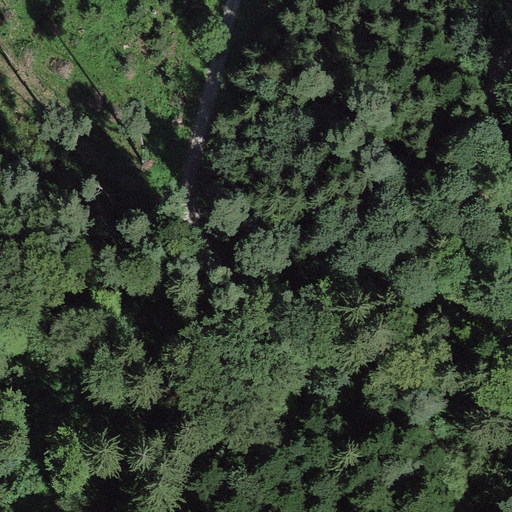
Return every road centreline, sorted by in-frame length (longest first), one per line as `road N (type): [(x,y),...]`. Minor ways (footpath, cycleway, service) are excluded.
road 1 (track): [(511,336),(305,293),(221,257),(192,202),(232,0)]
road 2 (track): [(511,245),(475,144),(511,55)]
